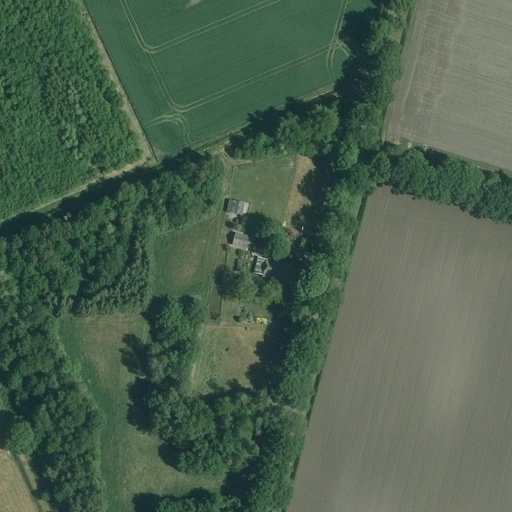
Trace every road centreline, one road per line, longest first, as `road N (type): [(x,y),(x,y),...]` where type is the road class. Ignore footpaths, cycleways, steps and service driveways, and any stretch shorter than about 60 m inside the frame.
road 1 (unclassified): [(395,0),(263,511)]
road 2 (track): [(355,156),(511,203)]
